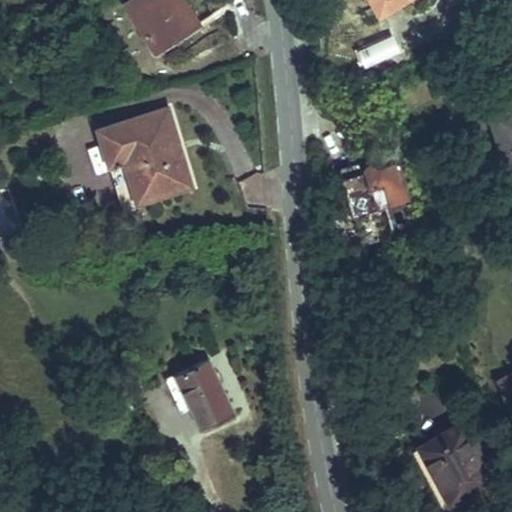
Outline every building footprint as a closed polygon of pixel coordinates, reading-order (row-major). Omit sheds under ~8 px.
[(168,20),(154,0),(105,0),(98,5),(130,54),(146,42),(143,37),(168,20)] [(360,67),(399,56),(392,35),(354,47),(360,67)] [(504,160),(511,157),(511,111),(507,97),(485,105),(504,160)] [(99,137),(109,172),(119,168),(130,210),(186,195),(166,121),(99,137)] [(329,152),(347,202),(370,194),(379,221),(411,209),(384,132),(329,152)] [(119,168),(109,172),(120,213),(130,210),(119,168)] [(370,194),(347,202),(356,228),(379,221),(370,194)] [(442,223),(452,244),(475,232),(464,211),(442,223)] [(231,419),(199,366),(168,384),(198,438),(231,419)] [(504,407),(511,404),(511,372),(494,379),(504,407)] [(498,469),(468,413),(423,436),(457,493),(498,469)]
